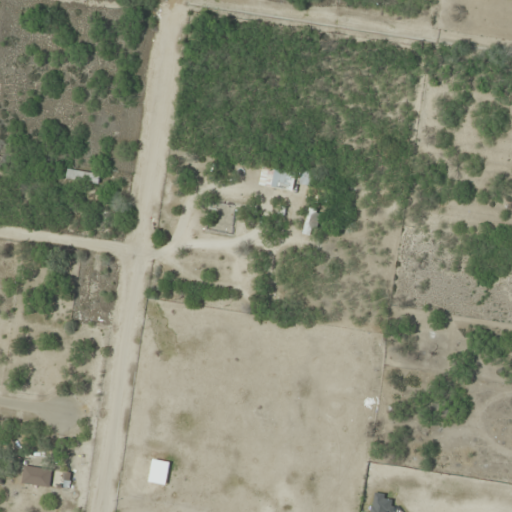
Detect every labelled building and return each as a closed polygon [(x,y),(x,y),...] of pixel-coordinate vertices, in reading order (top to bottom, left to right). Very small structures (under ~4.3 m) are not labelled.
[(98,184),(100,176),(68,169),(66,178),(98,184)] [(292,193),(295,175),(262,169),(259,186),(292,193)] [(310,187),(313,175),(303,172),(299,184),(310,187)] [(168,485),(172,464),(154,461),(150,481),(168,485)] [(52,470),(25,467),(23,484),(50,487),(52,470)]
